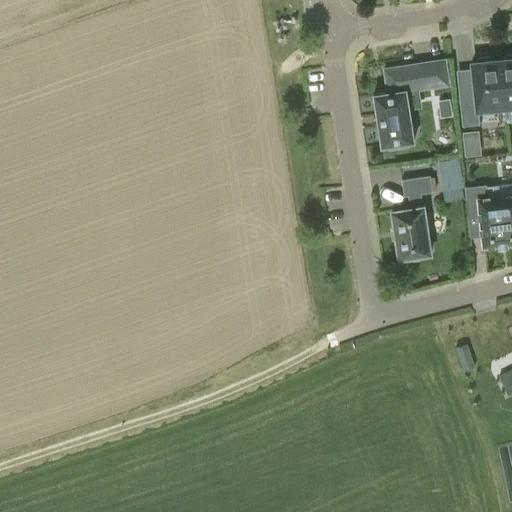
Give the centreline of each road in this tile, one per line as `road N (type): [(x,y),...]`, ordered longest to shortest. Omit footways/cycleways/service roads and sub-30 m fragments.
road 1 (track): [(0,466),(206,399),(336,338)]
road 2 (residential): [(378,321),(330,32)]
road 3 (residential): [(478,0),(446,14),(330,32)]
road 4 (residential): [(511,283),(378,321)]
